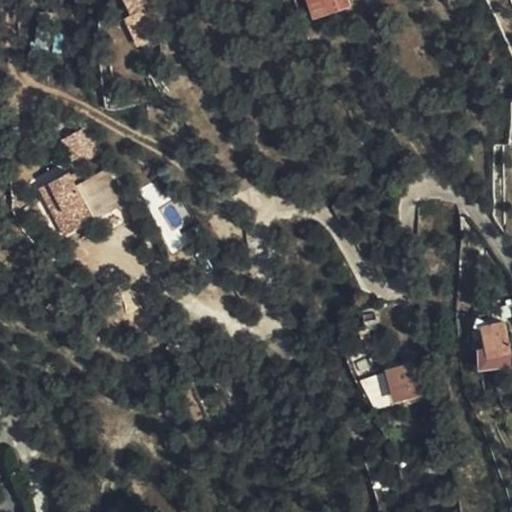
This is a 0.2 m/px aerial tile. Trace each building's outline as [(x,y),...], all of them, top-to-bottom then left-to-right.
[(313,0),(321,23),(356,12),(351,0),(313,0)] [(162,13),(144,13),(145,30),(164,30),(162,13)] [(34,20),(32,46),(46,47),(49,21),(34,20)] [(107,169),(80,184),(98,217),(126,202),(107,169)] [(506,346),(499,318),(480,322),(486,348),(487,351),(506,346)] [(510,361),(506,346),(487,351),(486,348),(475,351),(477,366),(510,361)] [(415,362),(393,367),(398,395),(421,390),(415,362)]
